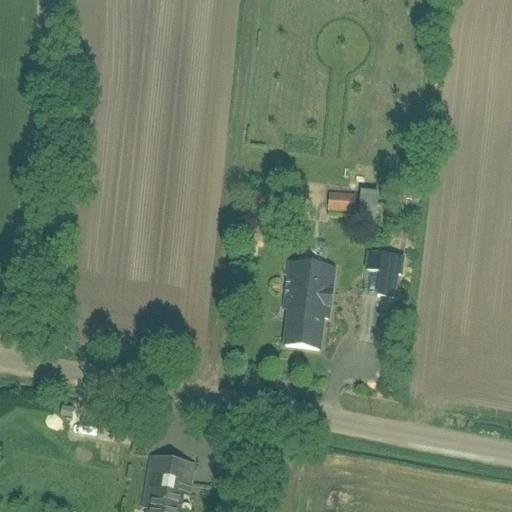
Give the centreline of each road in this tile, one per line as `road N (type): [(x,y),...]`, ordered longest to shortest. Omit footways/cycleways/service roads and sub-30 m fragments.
road 1 (unclassified): [(0,362),(511,457)]
road 2 (unclassified): [(47,0),(0,296)]
